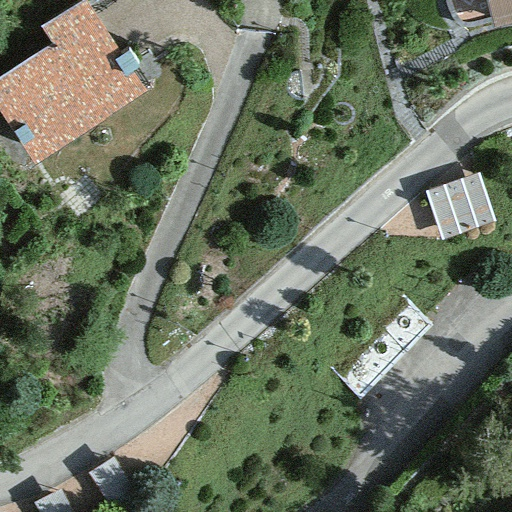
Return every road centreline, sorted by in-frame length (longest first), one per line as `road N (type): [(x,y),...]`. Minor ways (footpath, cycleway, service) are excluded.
road 1 (residential): [(511,103),(420,164),(135,411),(0,482)]
road 2 (residential): [(335,511),(511,325)]
